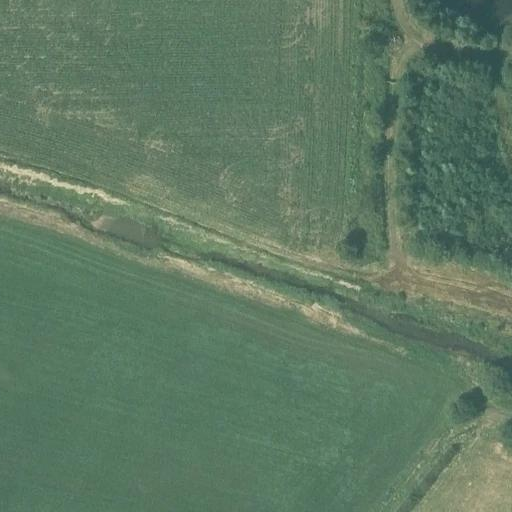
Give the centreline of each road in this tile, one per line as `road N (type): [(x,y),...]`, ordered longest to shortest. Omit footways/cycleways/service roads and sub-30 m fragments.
road 1 (track): [(511,316),(401,278),(390,258),(393,0)]
road 2 (track): [(511,419),(452,431),(386,509)]
